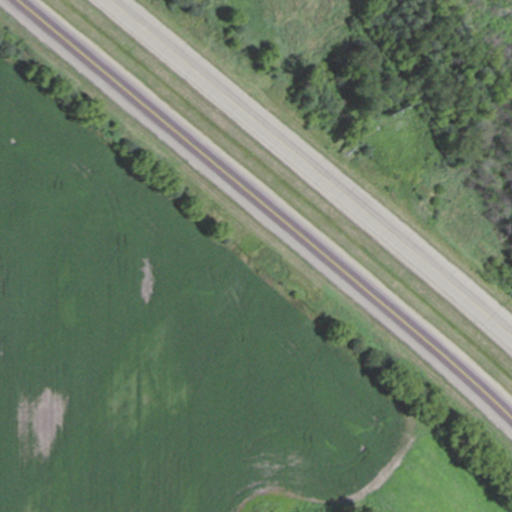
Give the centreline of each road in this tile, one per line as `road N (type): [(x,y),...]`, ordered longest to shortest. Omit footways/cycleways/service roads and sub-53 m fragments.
road 1 (motorway): [(19,0),(511,423)]
road 2 (motorway): [(511,335),(109,0)]
